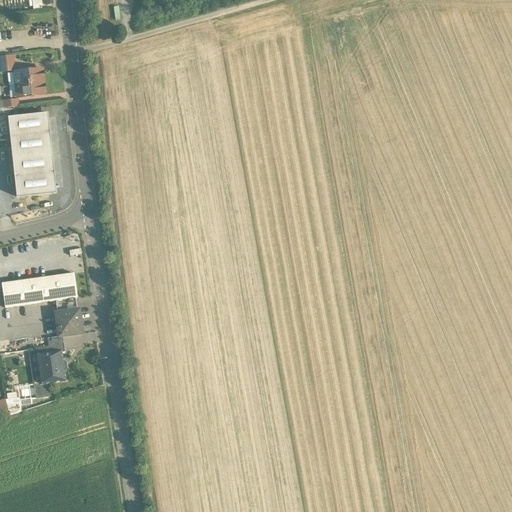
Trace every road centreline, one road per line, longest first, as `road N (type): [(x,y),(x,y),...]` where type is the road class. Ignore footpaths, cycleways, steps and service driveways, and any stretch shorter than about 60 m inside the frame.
road 1 (unclassified): [(133,511),(91,217)]
road 2 (unclassified): [(91,217),(64,0)]
road 3 (track): [(265,0),(71,54)]
